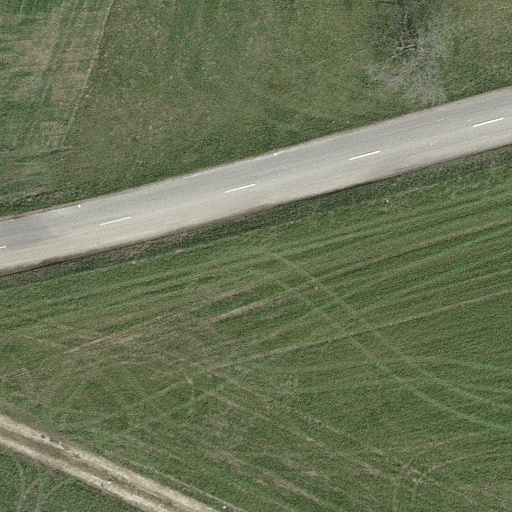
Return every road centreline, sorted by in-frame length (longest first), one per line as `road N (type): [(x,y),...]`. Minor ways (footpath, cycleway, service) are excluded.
road 1 (tertiary): [(0,242),(511,114)]
road 2 (track): [(0,430),(181,511)]
